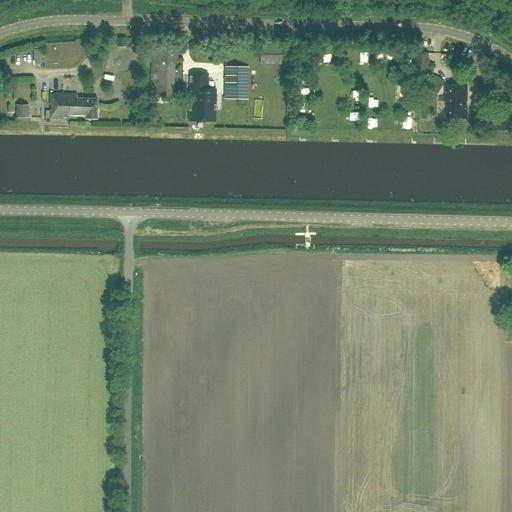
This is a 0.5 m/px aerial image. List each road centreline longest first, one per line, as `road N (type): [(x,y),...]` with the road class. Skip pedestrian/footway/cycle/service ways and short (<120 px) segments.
road 1 (tertiary): [(511,60),(469,39),(414,27),(59,19),(0,34)]
road 2 (tertiary): [(128,212),(511,222)]
road 3 (unclassified): [(126,511),(128,212)]
road 4 (tertiary): [(0,210),(128,212)]
